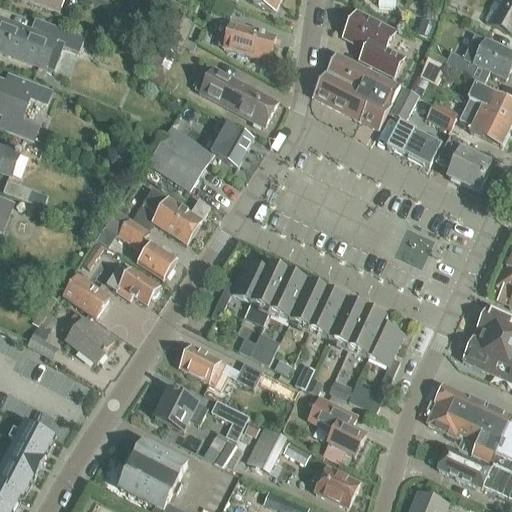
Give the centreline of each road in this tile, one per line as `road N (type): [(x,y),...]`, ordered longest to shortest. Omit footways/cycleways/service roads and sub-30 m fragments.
road 1 (residential): [(53,511),(235,224)]
road 2 (residential): [(447,326),(235,224)]
road 3 (residential): [(492,224),(292,127)]
road 4 (residential): [(385,511),(447,326)]
road 5 (residential): [(292,127),(320,0)]
